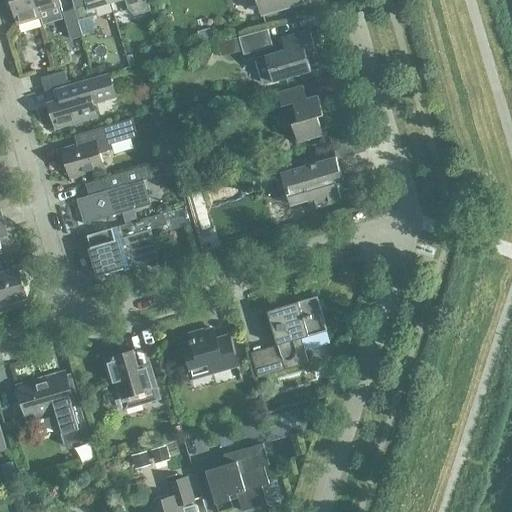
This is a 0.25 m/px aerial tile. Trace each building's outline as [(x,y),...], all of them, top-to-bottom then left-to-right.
[(40,18),(39,12),(38,12),(34,0),(9,0),(17,25),(40,18)] [(34,0),(38,12),(39,12),(61,5),(59,0),(34,0)] [(111,4),(109,0),(71,0),(75,10),(78,21),(97,15),(95,8),(111,4)] [(109,0),(111,4),(123,0),(126,0),(128,6),(135,15),(150,10),(147,1),(147,0),(109,0)] [(258,0),(263,15),(301,3),(300,0),(258,0)] [(83,36),(78,21),(75,10),(63,13),(70,40),(83,36)] [(238,38),(243,52),(244,55),(273,47),(268,29),(238,38)] [(210,30),(199,33),(202,44),(213,41),(210,30)] [(266,85),(273,83),(311,72),(307,58),(316,55),(309,30),(281,38),(285,50),(258,58),(256,62),(262,83),(266,85)] [(238,38),(217,43),(221,58),(243,52),(238,38)] [(213,53),(203,47),(195,61),(205,67),(213,53)] [(93,69),(95,77),(107,73),(104,65),(93,69)] [(45,92),(56,89),(68,85),(64,72),(41,78),(45,92)] [(98,77),(68,85),(56,89),(60,100),(48,104),(56,129),(96,117),(92,104),(105,100),(98,77)] [(324,115),(318,96),(306,99),(303,86),(278,94),(282,107),(293,104),(298,121),(293,123),(298,142),(323,135),(318,117),(324,115)] [(104,167),(100,153),(112,150),(111,145),(137,137),(132,120),(86,133),(89,144),(62,152),(70,177),(104,167)] [(341,199),(336,183),(343,181),(336,158),(281,174),(290,206),(307,201),(310,209),(341,199)] [(171,159),(160,163),(162,171),(167,173),(175,171),(171,159)] [(105,179),(108,190),(77,200),(80,210),(78,213),(81,215),(84,225),(116,215),(119,217),(121,214),(147,206),(140,182),(151,179),(147,166),(105,179)] [(199,195),(192,207),(202,212),(209,200),(199,195)] [(128,268),(145,263),(152,261),(152,260),(147,245),(152,243),(149,232),(149,231),(152,230),(163,227),(165,234),(188,227),(182,208),(163,214),(149,218),(126,225),(129,236),(106,243),(91,248),(99,277),(123,270),(124,271),(125,272),(127,272),(128,271),(128,270),(128,268)] [(0,305),(26,298),(17,269),(0,274),(0,305)] [(267,312),(277,345),(251,353),(258,378),(308,364),(301,338),(327,331),(317,297),(267,312)] [(237,366),(229,336),(216,340),(213,329),(205,331),(204,330),(190,334),(191,340),(189,340),(190,342),(183,344),(188,361),(186,362),(190,377),(211,371),(212,374),(237,366)] [(117,382),(122,398),(125,409),(159,399),(152,376),(150,366),(138,370),(133,351),(104,359),(111,384),(117,382)] [(89,437),(85,421),(77,395),(70,372),(58,376),(57,373),(40,378),(41,381),(17,388),(26,419),(54,411),(64,445),(89,437)] [(233,445),(227,426),(215,429),(221,448),(233,445)] [(166,431),(168,440),(177,437),(175,428),(166,431)] [(237,493),(238,498),(242,511),(267,504),(262,486),(269,484),(264,466),(269,465),(263,443),(235,452),(235,451),(234,451),(234,452),(223,455),(226,465),(206,471),(216,505),(231,500),(229,495),(237,493)] [(152,451),(155,460),(168,456),(165,447),(152,451)] [(168,484),(172,497),(147,505),(148,511),(182,511),(180,505),(194,501),(187,478),(168,484)]
